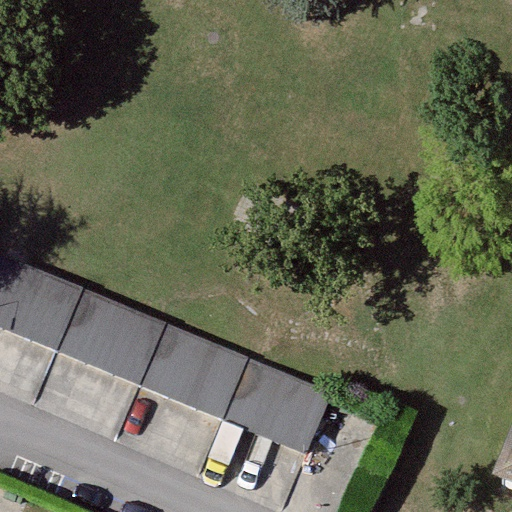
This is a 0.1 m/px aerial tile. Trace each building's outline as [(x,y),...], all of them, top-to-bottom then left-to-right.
[(81,296),(0,261),(0,332),(55,356),(81,296)] [(165,332),(81,296),(55,356),(140,392),(165,332)] [(247,367),(165,332),(140,392),(222,426),(247,367)] [(330,402),(247,367),(222,426),(305,461),(330,402)] [(511,439),(492,487),(511,495),(511,439)]
